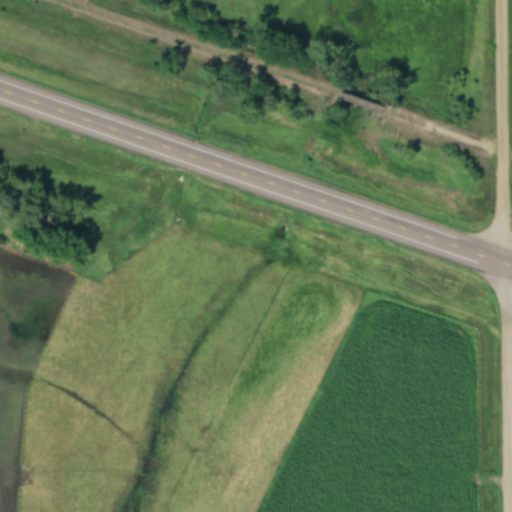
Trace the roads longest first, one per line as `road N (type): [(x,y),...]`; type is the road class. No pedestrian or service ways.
road 1 (primary): [(511,264),(0,89)]
road 2 (residential): [(507,511),(500,0)]
